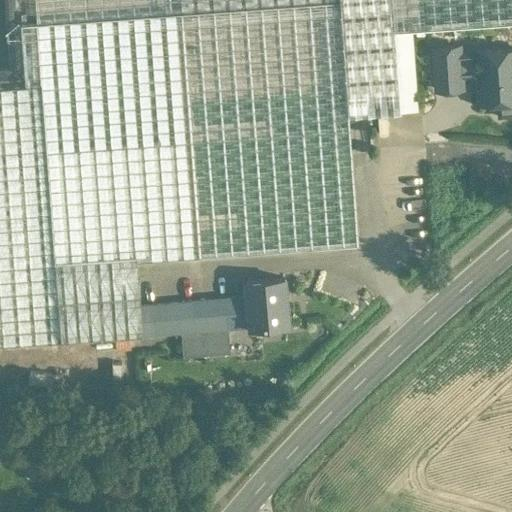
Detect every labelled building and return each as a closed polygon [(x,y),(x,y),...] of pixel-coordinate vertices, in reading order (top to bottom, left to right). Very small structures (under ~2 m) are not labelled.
[(26,86),(42,85),(55,260),(137,254),(138,260),(359,243),(349,113),(402,110),(396,29),(393,0),(36,0),(38,22),(21,24),(26,86)] [(511,0),(393,0),(396,29),(412,28),(511,20),(511,0)] [(412,28),(396,29),(402,110),(418,109),(412,28)] [(481,75),(490,81),(491,94),(506,93),(507,107),(511,106),(511,41),(479,44),(480,48),(462,50),(464,76),(481,75)] [(465,89),(464,76),(462,50),(462,44),(437,46),(440,91),(465,89)] [(26,86),(0,88),(0,345),(62,341),(55,260),(42,85),(26,86)] [(143,335),(143,334),(140,304),(141,304),(138,260),(137,254),(55,260),(62,341),(143,335)] [(285,277),(247,281),(248,295),(251,325),(251,326),(289,323),(285,277)] [(248,295),(193,299),(196,330),(210,329),(228,327),(251,325),(248,295)] [(141,304),(140,304),(143,334),(182,331),(196,330),(193,299),(141,304)] [(228,327),(210,329),(212,353),(230,351),(228,327)] [(196,330),(182,331),(184,355),(212,353),(210,329),(196,330)]
